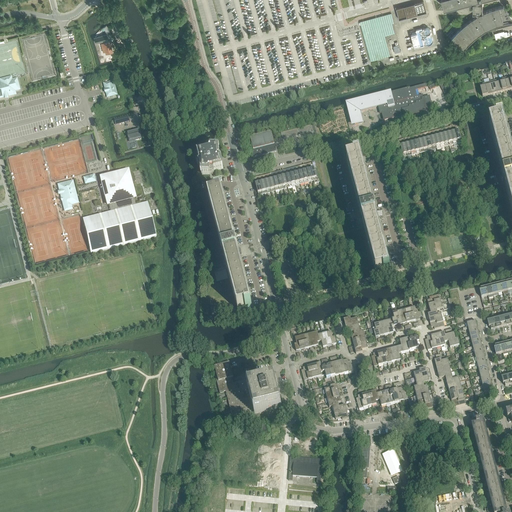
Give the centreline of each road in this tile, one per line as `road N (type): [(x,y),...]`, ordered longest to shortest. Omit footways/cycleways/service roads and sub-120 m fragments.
road 1 (unclassified): [(155,511),(170,363),(285,337)]
road 2 (tertiary): [(240,171),(185,0)]
road 3 (tertiary): [(240,171),(285,337)]
road 4 (residential): [(368,138),(506,101)]
road 5 (residential): [(240,171),(368,138)]
